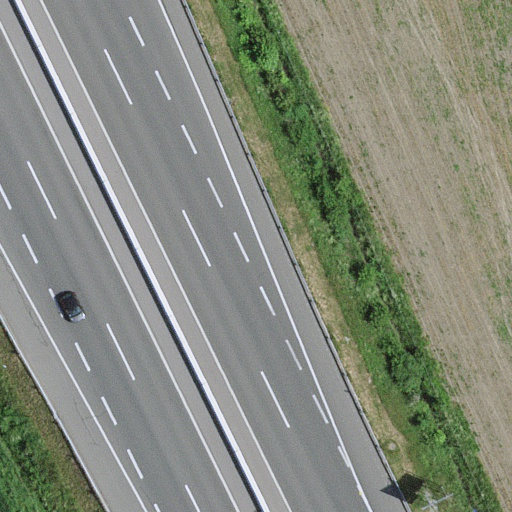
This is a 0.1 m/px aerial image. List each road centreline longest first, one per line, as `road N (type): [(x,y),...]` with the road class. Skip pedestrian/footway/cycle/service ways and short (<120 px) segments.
road 1 (motorway): [(329,511),(83,0)]
road 2 (motorway): [(0,107),(196,511)]
